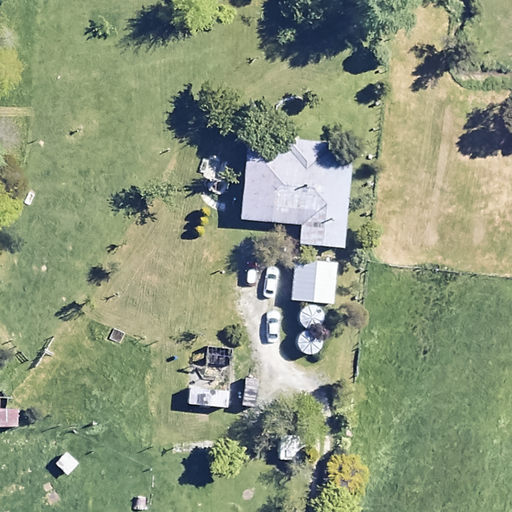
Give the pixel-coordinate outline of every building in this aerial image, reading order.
[(341,250),(352,151),(246,140),(239,221),(299,226),(297,246),(341,250)] [(331,264),(292,261),(289,301),(327,305),(331,264)] [(322,305),(297,304),(295,355),(320,356),(322,305)] [(159,336),(137,333),(131,379),(153,381),(159,336)] [(232,349),(205,347),(203,369),(180,367),(176,405),(226,409),(232,349)] [(0,410),(0,427),(15,427),(14,409),(0,410)] [(301,462),(300,441),(276,442),(276,463),(301,462)]
